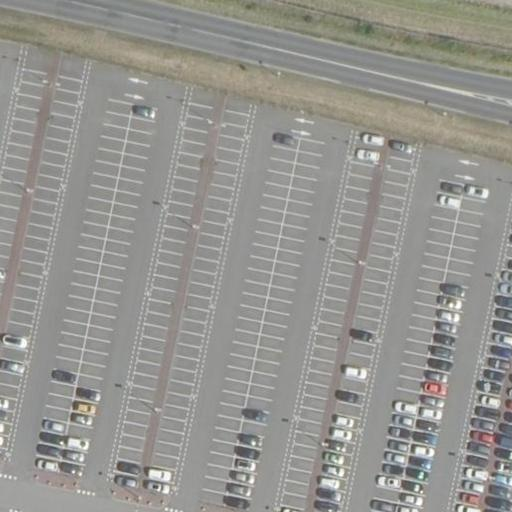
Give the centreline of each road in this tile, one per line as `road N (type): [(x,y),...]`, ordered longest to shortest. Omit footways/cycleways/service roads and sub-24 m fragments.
road 1 (primary): [(54,0),(318,59)]
road 2 (primary): [(318,59),(511,109)]
road 3 (primary): [(511,93),(318,59)]
